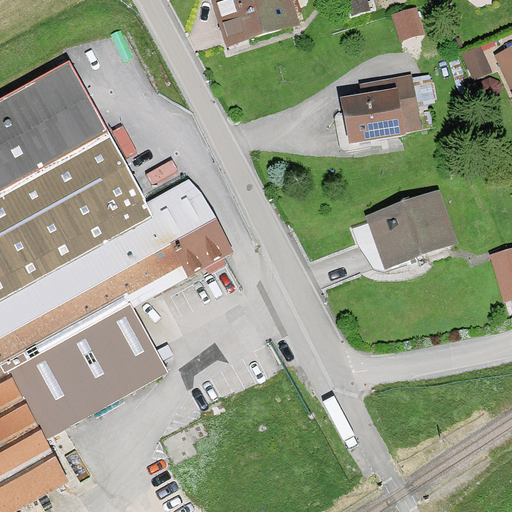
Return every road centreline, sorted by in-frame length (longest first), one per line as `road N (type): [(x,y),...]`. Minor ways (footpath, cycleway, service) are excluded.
road 1 (residential): [(149,0),(338,370)]
road 2 (residential): [(338,370),(511,350)]
road 3 (residential): [(338,370),(409,511)]
